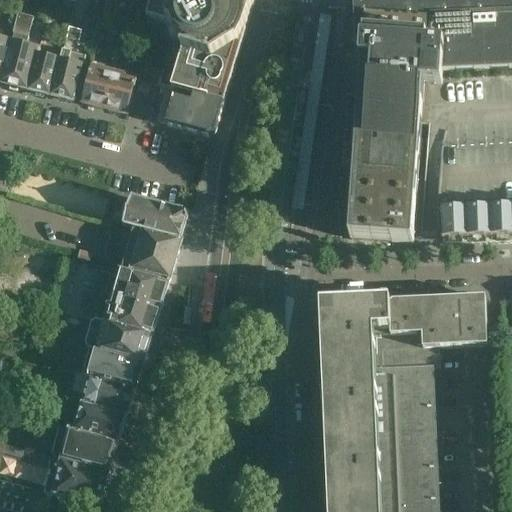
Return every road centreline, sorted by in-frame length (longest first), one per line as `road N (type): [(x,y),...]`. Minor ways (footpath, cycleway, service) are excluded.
road 1 (tertiary): [(282,0),(221,240),(230,511)]
road 2 (tertiary): [(272,279),(306,0)]
road 3 (residential): [(511,270),(272,279)]
road 4 (tertiary): [(281,511),(272,279)]
road 5 (residential): [(194,179),(15,132)]
